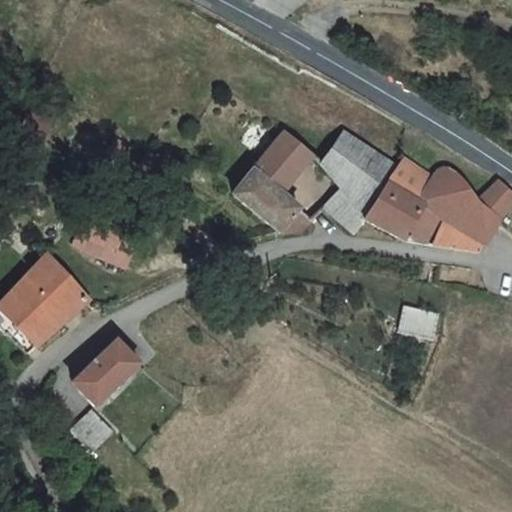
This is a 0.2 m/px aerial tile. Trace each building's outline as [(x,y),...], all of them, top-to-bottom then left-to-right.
[(304,149),(285,132),(233,195),(279,234),(301,233),(312,220),(278,192),(288,181),(281,175),(304,149)] [(363,219),(396,167),(371,151),(370,152),(344,135),(321,163),(327,171),(344,190),(357,210),(363,219)] [(310,154),(304,149),(281,175),(288,181),(310,154)] [(157,156),(149,151),(140,165),(148,170),(157,156)] [(404,159),(396,167),(363,219),(366,221),(406,242),(425,209),(439,218),(446,222),(485,245),(499,222),(511,205),(511,192),(499,181),(478,201),(460,178),(454,173),(446,170),(441,170),(437,173),(435,175),(433,178),(404,159)] [(357,210),(344,190),(325,209),(355,235),(366,221),(363,219),(357,210)] [(439,218),(425,209),(406,242),(424,245),(439,218)] [(86,252),(99,223),(86,217),(73,246),(86,252)] [(485,245),(446,222),(436,246),(480,254),(485,245)] [(137,240),(99,223),(86,252),(124,270),(137,240)] [(0,306),(0,311),(35,347),(87,301),(47,257),(0,306)] [(475,269),(433,263),(428,283),(470,292),(475,269)] [(439,315),(403,307),(397,337),(409,340),(410,335),(420,337),(433,340),(439,315)] [(35,347),(0,311),(0,330),(6,336),(7,334),(26,354),(35,347)] [(72,384),(95,407),(139,365),(117,342),(72,384)] [(113,433),(92,410),(62,438),(83,461),(113,433)]
